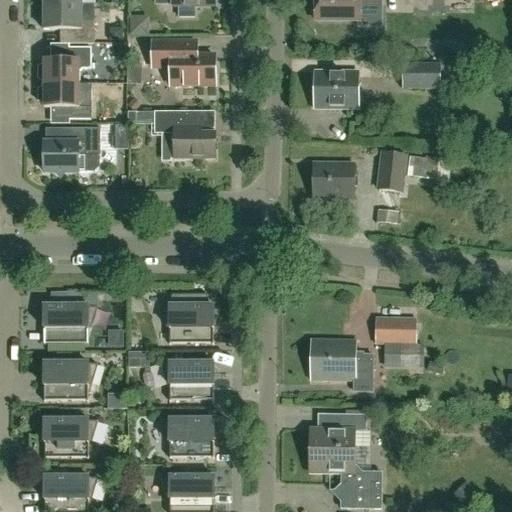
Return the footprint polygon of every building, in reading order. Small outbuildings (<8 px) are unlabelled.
[(195,18),(195,6),(215,6),(215,0),(172,0),(172,6),(179,6),(179,18),(195,18)] [(376,3),(376,0),(315,0),(315,21),(360,22),(360,3),(376,3)] [(67,45),(94,45),(94,22),(81,22),(81,5),(44,5),(44,31),(67,31),(67,45)] [(149,37),(150,21),(135,21),(135,36),(149,37)] [(171,86),(215,86),(215,57),(197,57),(197,43),(153,43),(153,69),(171,69),(171,86)] [(44,81),(44,85),(79,85),(79,73),(82,70),(91,70),(91,49),(69,49),(69,62),(44,62),(44,67),(41,67),(38,70),(38,78),(41,81),(44,81)] [(134,60),(133,84),(145,85),(146,61),(134,60)] [(403,69),(403,94),(443,94),(443,69),(403,69)] [(359,111),(359,73),(315,73),(315,111),(359,111)] [(91,99),(79,99),(79,85),(44,85),(44,89),(41,89),(38,92),(38,100),(41,103),(44,103),(44,108),(69,108),(69,121),(91,121),(91,99)] [(136,113),(128,113),(128,125),(128,126),(137,126),(136,113)] [(173,136),(173,160),(215,160),(215,134),(197,134),(197,113),(154,113),(154,136),(173,136)] [(128,151),(128,126),(115,126),(115,151),(128,151)] [(44,144),(44,159),(43,159),(42,159),(40,160),(40,161),(39,162),(38,163),(38,165),(38,166),(39,167),(40,168),(40,169),(42,170),(43,171),(44,171),(44,174),(56,174),(61,178),(65,174),(94,174),(101,167),(101,130),(70,130),(70,144),(44,144)] [(383,154),(377,203),(401,206),(404,177),(407,177),(436,181),(436,183),(449,185),(452,161),(440,160),(440,158),(426,157),(426,160),(383,154)] [(354,165),(315,165),(314,200),(354,200),(354,165)] [(212,308),(207,308),(207,296),(172,296),(172,297),(169,307),(169,308),(161,308),(161,309),(167,329),(169,329),(170,346),(171,346),(171,345),(212,345),(212,346),(214,346),(213,307),(212,306),(212,308)] [(86,353),(86,345),(87,345),(87,346),(88,346),(88,329),(91,329),(97,309),(97,308),(88,308),(88,307),(87,307),(87,308),(69,308),(50,308),(45,308),(45,307),(44,307),(44,324),(44,346),(46,346),(46,345),(47,345),(47,353),(49,353),(86,353)] [(402,346),(416,346),(417,321),(376,321),(376,345),(386,345),(386,361),(402,362),(402,346)] [(356,342),(312,341),(311,382),(354,383),(354,393),(372,393),(373,357),(356,356),(356,342)] [(57,354),(57,365),(73,365),(73,354),(57,354)] [(212,403),(214,403),(214,380),(214,364),(212,364),(212,365),(207,365),(207,357),(188,357),(186,365),(171,365),(171,363),(170,363),(170,365),(161,364),(161,366),(167,385),(170,385),(170,402),(171,402),(171,401),(212,401),(212,403)] [(88,386),(91,386),(97,366),(97,365),(88,365),(88,364),(87,364),(87,365),(73,365),(57,365),(45,365),(45,364),(44,364),(44,403),(46,403),(46,402),(87,402),(87,403),(88,403),(88,386)] [(382,511),(383,481),(376,474),(363,474),(355,466),(356,433),(367,433),(367,416),(339,416),(339,432),(318,432),(311,438),(311,467),(317,474),(341,475),(341,486),(335,492),(341,498),(341,504),(347,511),(355,511),(360,505),(366,511),(382,511)] [(161,423),(167,443),(170,443),(170,460),(171,460),(171,458),(212,458),(212,460),(214,460),(214,420),(212,420),(212,422),(171,422),(171,420),(170,420),(170,422),(161,422),(161,423)] [(88,443),(91,443),(97,423),(97,422),(88,422),(88,421),(87,421),(87,422),(46,422),(46,421),(44,421),(44,460),(46,460),(46,459),(87,458),(87,460),(89,460),(88,443)] [(88,511),(89,500),(91,500),(96,480),(97,480),(97,479),(88,479),(88,477),(87,478),(87,479),(69,479),(67,471),(50,471),(50,479),(46,479),(46,478),(44,478),(44,511),(88,511)] [(192,471),(189,479),(171,479),(171,477),(170,477),(170,479),(161,479),(161,480),(162,480),(167,500),(170,500),(169,511),(213,511),(214,477),(213,477),(213,479),(208,479),(208,471),(192,471)] [(238,511),(237,501),(219,502),(219,511),(238,511)]
